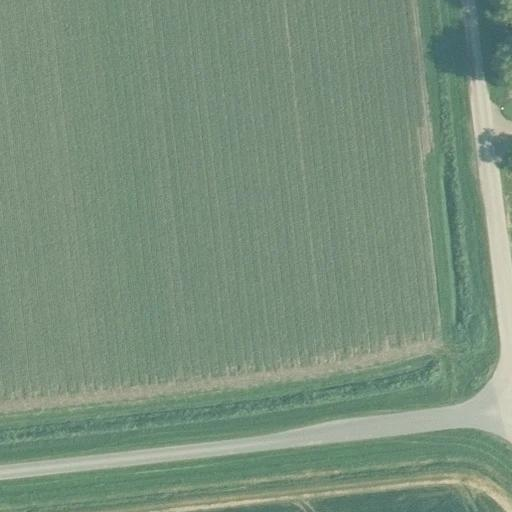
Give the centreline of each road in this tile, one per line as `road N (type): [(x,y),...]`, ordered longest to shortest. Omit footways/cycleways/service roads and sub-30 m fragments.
road 1 (unclassified): [(0,472),(507,406)]
road 2 (unclassified): [(507,406),(461,0)]
